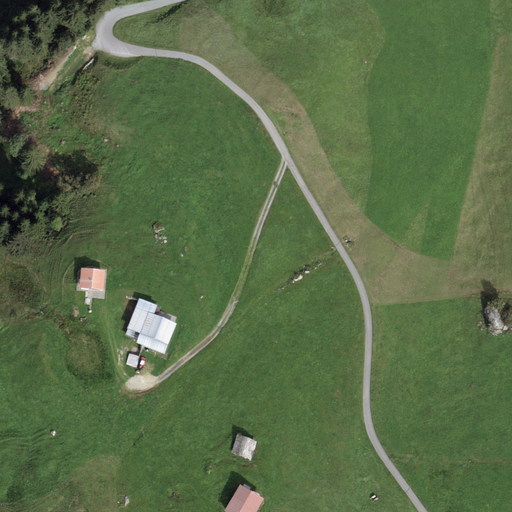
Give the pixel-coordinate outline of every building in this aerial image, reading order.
[(109,277),(84,274),(81,293),(106,297),(109,277)] [(159,310),(141,304),(130,334),(143,339),(140,348),(169,359),(181,328),(156,318),(159,310)] [(131,358),(129,367),(138,369),(141,361),(131,358)] [(258,445),(239,439),(233,455),(252,462),(258,445)] [(262,511),(267,505),(243,490),(229,511),(262,511)]
